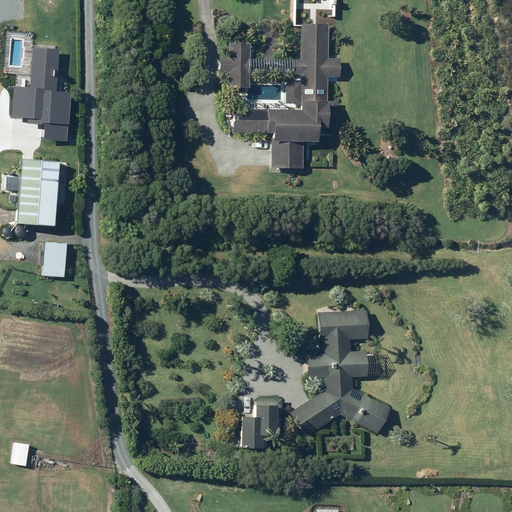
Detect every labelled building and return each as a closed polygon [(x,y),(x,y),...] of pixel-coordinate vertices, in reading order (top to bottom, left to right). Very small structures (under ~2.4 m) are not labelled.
[(238,115),(238,132),(277,133),(276,168),(301,169),(302,133),(306,133),(306,127),(335,127),(336,107),(326,107),(327,42),(306,42),(305,64),(300,65),(300,74),(305,74),(304,116),(238,115)] [(29,86),(28,95),(40,97),(41,88),(29,86)] [(62,167),(63,164),(1,160),(0,171),(0,239),(45,243),(47,205),(63,206),(63,195),(61,195),(61,187),(72,188),(74,167),(62,167)] [(62,277),(63,244),(40,243),(39,276),(62,277)] [(362,311),(314,313),(315,341),(318,341),(318,354),(301,355),(302,380),(320,379),(320,391),(286,413),(301,437),(335,415),(373,434),(386,409),(348,390),(347,378),(362,377),(361,352),(346,353),(346,340),(363,339),(362,311)] [(219,446),(219,466),(236,466),(236,450),(254,450),(254,449),(261,449),(261,438),(269,438),(269,434),(275,434),(275,421),(277,421),(277,399),(251,399),(251,407),(247,407),(247,420),(234,419),(233,447),(219,446)] [(10,441),(7,462),(22,464),(25,443),(10,441)] [(324,511),(327,509),(320,502),(310,511),(324,511)]
